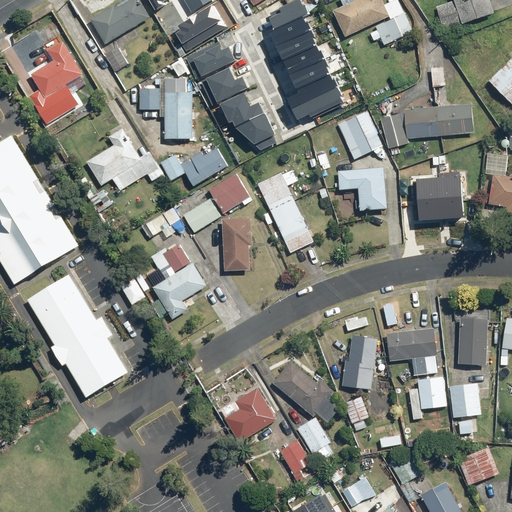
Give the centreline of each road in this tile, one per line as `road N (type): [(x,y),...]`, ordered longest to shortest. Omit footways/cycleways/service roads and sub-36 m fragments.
road 1 (residential): [(201,363),(293,307),(358,280),(423,265),(511,262)]
road 2 (residential): [(233,0),(287,121)]
